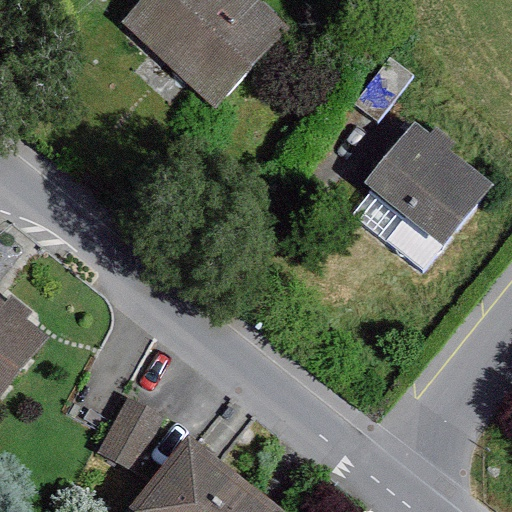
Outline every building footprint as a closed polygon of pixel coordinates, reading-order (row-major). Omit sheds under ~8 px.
[(283,17),(264,0),(142,0),(128,16),(213,93),(283,17)] [(496,176),(420,119),(359,198),(436,256),(496,176)] [(0,400),(50,336),(40,328),(0,297),(0,400)] [(150,409),(129,398),(99,455),(141,477),(171,420),(150,409)] [(195,446),(187,439),(129,511),(279,511),(218,464),(195,446)]
